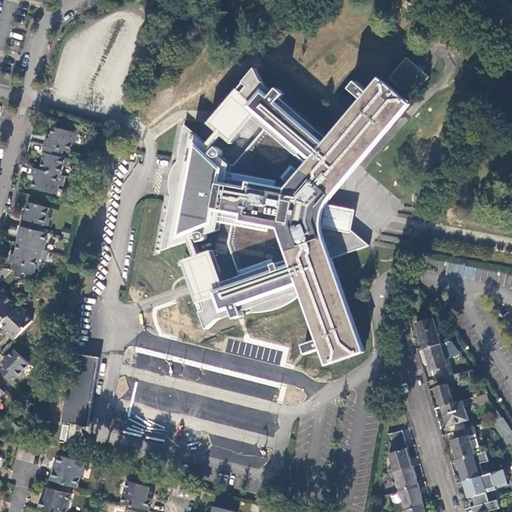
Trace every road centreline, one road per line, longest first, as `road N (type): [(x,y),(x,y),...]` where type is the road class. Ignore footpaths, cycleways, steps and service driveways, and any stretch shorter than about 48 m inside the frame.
road 1 (residential): [(81,0),(46,27),(0,200)]
road 2 (residential): [(452,511),(409,359)]
